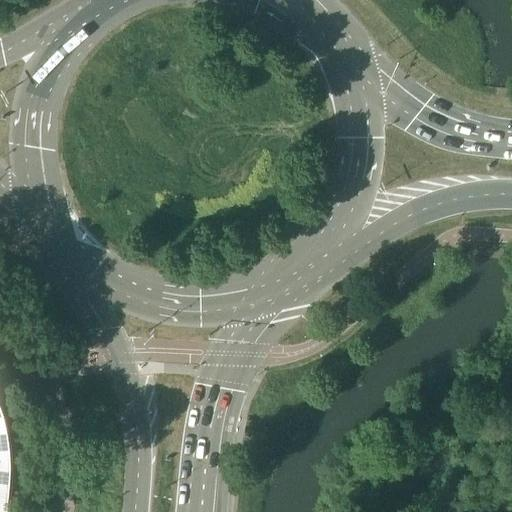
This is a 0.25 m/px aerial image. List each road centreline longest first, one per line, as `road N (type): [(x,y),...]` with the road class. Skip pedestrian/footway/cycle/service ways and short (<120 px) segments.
road 1 (primary): [(98,273),(133,398),(133,511)]
road 2 (primary): [(199,511),(217,388),(258,292)]
road 3 (primary): [(79,23),(45,76),(32,127),(34,173),(54,224)]
road 4 (primary): [(511,139),(466,133),(419,112),(339,58)]
road 5 (primary): [(326,239),(379,233),(461,198),(511,195)]
road 6 (primary): [(326,239),(346,208),(360,139),(339,58)]
road 7 (primary): [(98,273),(173,303),(258,292)]
